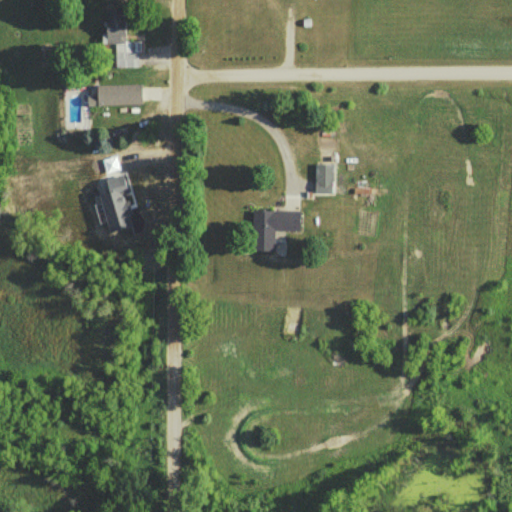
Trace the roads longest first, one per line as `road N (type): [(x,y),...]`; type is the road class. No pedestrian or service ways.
road 1 (residential): [(174,511),(178,0)]
road 2 (residential): [(178,77),(511,74)]
